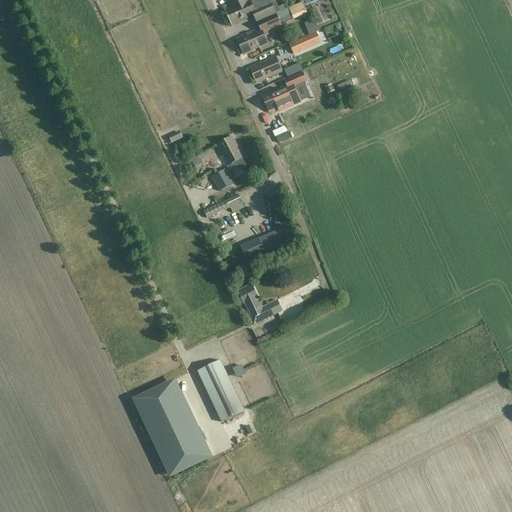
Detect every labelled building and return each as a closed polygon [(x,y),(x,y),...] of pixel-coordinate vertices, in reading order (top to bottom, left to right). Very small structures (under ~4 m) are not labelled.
[(252,0),(250,1),(249,0),(230,0),(233,6),(224,10),(231,26),(241,22),(241,21),(246,19),(246,18),(254,15),(257,22),(277,13),(271,0),(252,0)] [(289,6),(294,18),(307,12),(302,1),(289,6)] [(280,25),(276,16),(258,24),(260,30),(246,36),(246,35),(237,39),(244,55),(253,51),(253,50),(267,44),(263,33),(280,25)] [(315,20),(304,24),(309,36),(317,33),(320,32),(315,20)] [(294,55),(321,43),(317,33),(309,36),(290,45),(294,55)] [(282,72),(275,57),(259,64),(249,68),(256,84),(266,80),(265,80),(282,72)] [(271,93),(262,97),(269,112),(278,109),(279,112),(285,110),(301,103),(295,87),(306,82),(303,73),(284,81),(286,87),(277,91),(272,93),(271,93)] [(229,166),(227,167),(229,171),(239,166),(241,169),(246,166),(242,159),(236,148),(237,147),(232,137),(216,146),(222,155),(223,155),(229,166)] [(233,184),(226,170),(219,173),(226,188),(233,184)] [(244,208),(238,195),(204,212),(207,219),(230,208),(233,213),(244,208)] [(259,300),(252,286),(237,293),(244,306),(245,306),(251,318),(250,319),(254,326),(282,312),(277,302),(262,309),(258,301),(259,300)] [(220,361),(197,372),(221,423),(244,412),(220,361)] [(239,374),(246,369),(240,362),(233,367),(239,374)]
